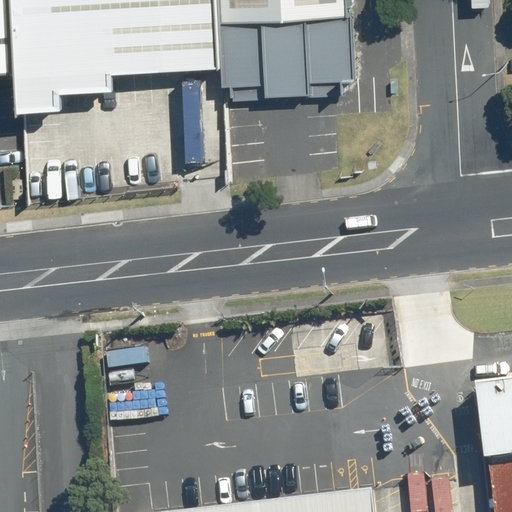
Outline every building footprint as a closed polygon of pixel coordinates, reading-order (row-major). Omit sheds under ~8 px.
[(19,0),(0,0),(0,62),(22,61),(19,0)] [(19,0),(22,61),(25,127),(122,122),(120,89),(220,89),(215,0),(19,0)] [(350,0),(215,0),(220,89),(354,82),(350,0)] [(511,375),(485,379),(494,459),(511,456),(511,375)] [(511,511),(511,456),(494,459),(499,511),(511,511)] [(462,511),(459,470),(440,472),(443,511),(462,511)] [(375,511),(373,489),(171,511),(375,511)]
